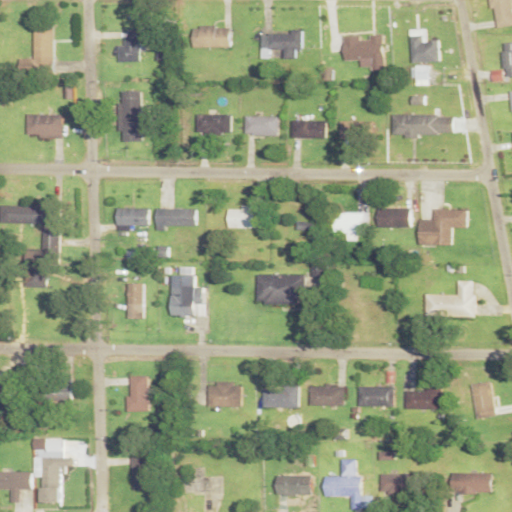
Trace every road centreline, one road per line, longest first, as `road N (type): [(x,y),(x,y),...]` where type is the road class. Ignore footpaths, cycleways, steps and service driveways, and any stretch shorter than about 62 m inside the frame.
road 1 (residential): [(102,511),(88,0)]
road 2 (residential): [(511,349),(0,343)]
road 3 (residential): [(493,168),(0,161)]
road 4 (residential): [(511,274),(464,0)]
